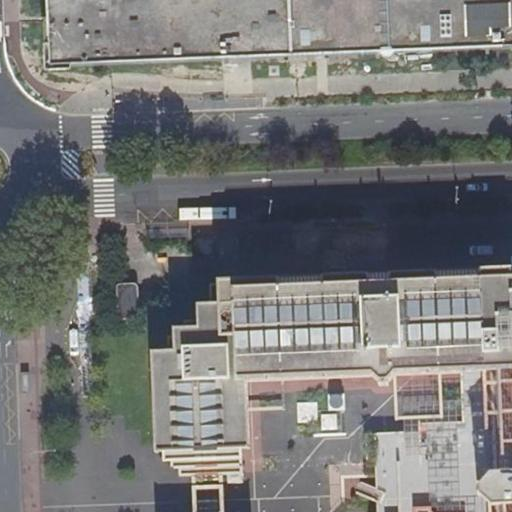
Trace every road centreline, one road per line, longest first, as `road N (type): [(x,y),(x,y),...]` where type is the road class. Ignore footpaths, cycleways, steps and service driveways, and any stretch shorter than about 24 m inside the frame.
road 1 (tertiary): [(511,117),(28,129)]
road 2 (tertiary): [(35,200),(511,180)]
